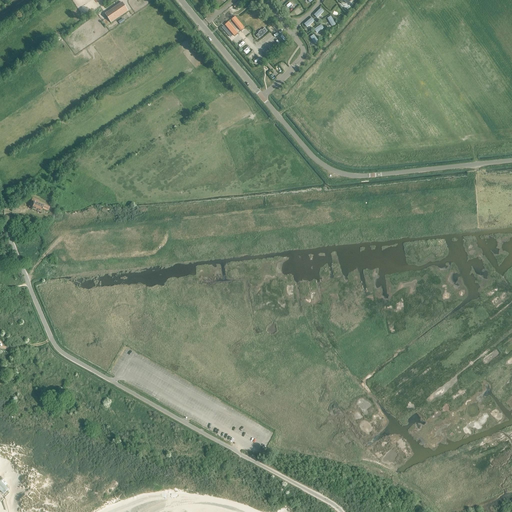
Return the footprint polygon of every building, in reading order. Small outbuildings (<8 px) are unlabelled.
[(122,2),(105,14),(111,23),(128,11),(122,2)] [(344,15),(339,7),(335,10),(340,18),(344,15)] [(336,25),(331,16),(327,19),(332,27),(336,25)] [(238,27),(241,31),(244,28),(235,17),(232,19),(238,27)] [(235,30),(234,30),(228,23),(225,25),(234,36),(238,34),(235,30)] [(319,43),(314,35),(310,37),(316,45),(319,43)] [(46,211),(48,210),(50,207),(39,202),(39,201),(33,198),(29,207),(33,208),(32,209),(41,213),(42,209),(46,211)] [(0,490),(4,494),(7,491),(9,489),(5,486),(8,484),(3,479),(3,480),(2,479),(0,476),(0,490)]
